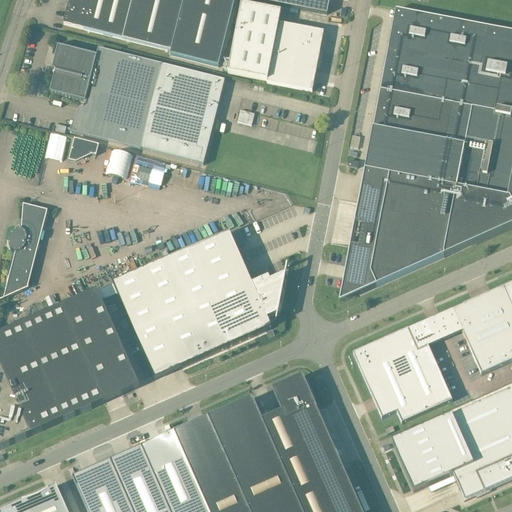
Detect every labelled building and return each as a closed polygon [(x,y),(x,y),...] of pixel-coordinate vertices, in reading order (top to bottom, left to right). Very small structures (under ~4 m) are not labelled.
[(69,0),(64,25),(171,52),(170,56),(219,69),(235,0),(69,0)] [(244,0),(287,8),(288,0),(244,0)] [(327,16),(329,0),(288,0),(287,8),(327,16)] [(323,34),(278,25),(280,14),(241,6),(225,73),(267,82),(266,85),(312,93),(323,34)] [(366,165),(364,173),(339,306),(376,289),(380,287),(384,285),(389,283),(393,281),(397,280),(401,278),(405,276),(410,274),(414,272),(418,270),(422,268),(427,266),(431,264),(435,262),(439,261),(444,259),(444,258),(444,259),(445,259),(445,258),(447,257),(451,255),(456,253),(461,251),(466,249),(470,247),(475,245),(480,243),(484,241),(489,238),(494,236),(498,234),(503,232),(508,230),(511,228),(511,33),(508,33),(499,31),(490,30),(481,28),(473,26),(464,24),(455,23),(446,21),(437,19),(429,18),(420,16),(411,14),(402,13),(395,14),(393,24),(391,34),(389,44),(387,54),(385,64),(384,74),(382,84),(380,94),(378,104),(376,114),(374,124),(372,135),(370,145),(368,155),(366,165)] [(77,134),(145,152),(166,67),(98,50),(96,57),(58,47),(53,68),(56,68),(56,71),(54,70),(52,75),(54,76),(50,94),(85,103),(77,134)] [(166,67),(145,152),(203,167),(225,82),(166,67)] [(241,112),(238,124),(252,127),(255,115),(241,112)] [(64,136),(66,129),(55,126),(53,133),(64,136)] [(352,138),(350,149),(358,150),(360,139),(352,138)] [(72,151),(70,161),(76,162),(90,156),(96,157),(99,146),(74,140),(71,151),(72,151)] [(61,199),(44,265),(80,274),(87,247),(142,261),(152,222),(61,199)] [(27,289),(47,212),(23,205),(21,231),(20,231),(18,230),(15,231),(13,233),(11,235),(10,237),(9,240),(8,243),(8,245),(9,248),(10,251),(12,252),(14,254),(15,254),(3,301),(28,290),(28,289),(27,289)] [(252,287),(229,235),(113,287),(117,297),(155,382),(272,330),(268,321),(277,317),(278,318),(286,276),(285,276),(285,277),(270,283),(268,280),(252,287)] [(511,285),(452,312),(453,313),(462,334),(481,377),(511,363),(511,285)] [(103,291),(97,293),(102,304),(108,302),(117,297),(113,287),(103,291)] [(0,450),(139,388),(102,304),(97,293),(96,292),(0,334),(0,450)] [(462,334),(453,313),(452,312),(434,320),(412,329),(353,355),(382,421),(397,414),(402,426),(452,403),(428,349),(443,342),(462,334)] [(360,511),(317,412),(317,411),(302,378),(272,391),(282,413),(262,422),(252,400),(174,435),(207,511),(360,511)] [(511,394),(511,391),(392,444),(414,493),(453,476),(465,502),(464,502),(464,503),(486,494),(485,493),(490,490),(491,491),(511,481),(511,394)] [(207,511),(173,435),(67,482),(80,511),(207,511)] [(36,497),(0,511),(66,511),(63,503),(56,488),(36,497)]
